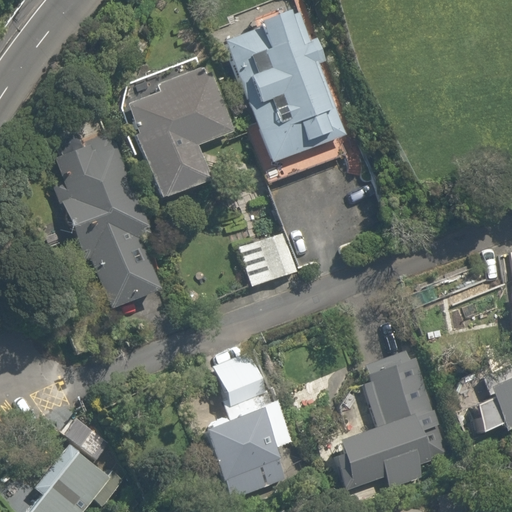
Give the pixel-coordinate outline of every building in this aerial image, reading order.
[(220,58),(268,180),(342,150),(283,4),(239,22),(249,47),(220,58)] [(220,130),(192,65),(120,95),(133,126),(123,130),(150,194),(199,173),(187,144),(220,130)] [(63,186),(48,193),(98,308),(149,286),(126,232),(143,225),(102,131),(50,154),(63,186)] [(292,271),(277,231),(229,248),(244,289),(292,271)] [(511,422),(511,282),(502,285),(511,337),(511,360),(473,379),(478,390),(458,399),(471,427),(492,418),(497,429),(511,422)] [(221,410),(188,426),(227,505),(280,479),(263,444),(282,435),(264,397),(253,403),(243,382),(256,376),(243,349),(201,369),(221,410)] [(442,444),(407,349),(359,366),(380,422),(326,442),(342,486),(376,474),(380,485),(411,474),(405,458),(442,444)] [(81,445),(68,434),(26,483),(34,490),(17,510),(19,511),(78,511),(89,500),(98,508),(121,480),(103,464),(95,474),(73,455),(81,445)]
